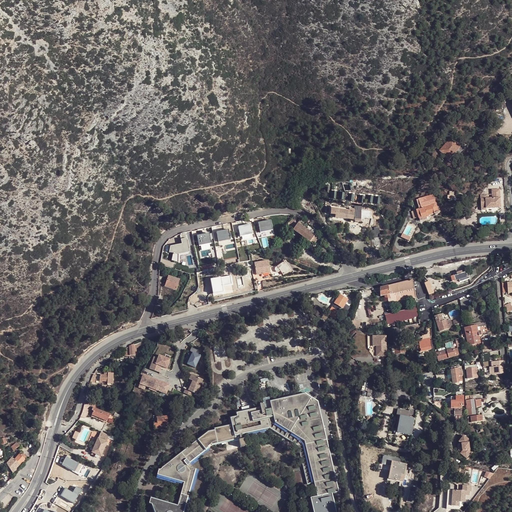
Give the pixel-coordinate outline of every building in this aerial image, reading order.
[(440,149),(450,158),(452,155),(461,145),(462,144),(457,141),(458,140),(455,138),(451,136),(440,149)] [(452,155),(455,157),(464,147),(461,145),(452,155)] [(350,181),(342,180),(342,182),(339,183),(340,187),(343,186),(344,189),(352,188),(350,181)] [(488,197),(482,197),(483,212),(488,212),(488,210),(502,209),(500,191),(493,191),(494,200),(488,200),(488,197)] [(434,214),(432,205),(424,207),(425,208),(419,210),(419,209),(417,209),(419,216),(421,215),(422,218),(434,214)] [(332,207),(331,213),(336,214),(335,216),(354,219),(355,212),(355,210),(332,207)] [(295,227),(294,229),(298,232),(312,242),(316,245),(321,239),(316,235),(318,232),(317,231),(315,227),(311,223),(306,220),(302,218),(299,222),(295,220),(298,216),(293,215),(288,222),(295,227)] [(312,242),(298,232),(293,239),(307,249),(312,242)] [(254,260),(256,273),(270,272),(269,259),(254,260)] [(280,270),(283,274),(292,269),(285,260),(283,261),(276,267),(278,271),(280,270)] [(467,278),(465,273),(454,276),(450,277),(452,282),(455,281),(455,282),(455,284),(459,283),(464,282),(464,281),(468,280),(468,278),(467,278)] [(181,279),(169,276),(167,286),(179,289),(181,279)] [(438,277),(425,280),(428,292),(441,289),(438,277)] [(412,280),(380,289),(380,298),(384,297),(384,299),(387,299),(387,301),(391,303),(395,303),(416,297),(412,280)] [(334,303),(342,308),(347,300),(340,295),(334,303)] [(461,309),(469,309),(469,299),(460,299),(461,309)] [(386,315),(388,324),(419,316),(417,303),(413,304),(413,305),(411,305),(412,308),(386,315)] [(445,318),(435,321),(439,332),(449,329),(447,321),(445,318)] [(351,322),(350,329),(358,331),(360,323),(353,321),(353,323),(351,322)] [(468,345),(480,343),(479,338),(481,337),(480,332),(477,333),(476,327),(465,330),(468,345)] [(388,340),(373,339),(373,350),(377,350),(377,360),(388,360),(388,340)] [(134,344),(134,348),(138,348),(147,344),(146,340),(134,344)] [(420,352),(432,350),(430,341),(419,343),(420,347),(420,352)] [(126,357),(136,356),(134,348),(134,344),(128,346),(129,347),(129,349),(127,349),(126,351),(125,351),(126,357)] [(216,346),(219,361),(228,360),(226,344),(216,346)] [(405,353),(404,345),(394,347),(394,349),(395,353),(395,355),(405,353)] [(191,348),(190,348),(189,351),(192,352),(187,364),(195,368),(200,356),(199,356),(196,355),(197,353),(198,350),(191,348)] [(455,352),(454,350),(439,354),(437,355),(439,362),(456,357),(455,354),(455,352)] [(158,359),(154,357),(150,369),(159,373),(161,369),(159,368),(160,366),(162,367),(167,369),(170,360),(159,356),(158,359)] [(503,368),(503,362),(493,363),(494,368),(491,368),(489,368),(490,376),(505,374),(503,368)] [(468,379),(478,378),(476,366),(466,367),(468,379)] [(96,374),(96,381),(100,381),(100,382),(107,383),(107,384),(112,384),(112,373),(103,373),(103,375),(96,374)] [(193,381),(190,387),(188,391),(185,389),(183,393),(191,397),(193,393),(197,395),(203,380),(192,374),(189,380),(190,380),(193,381)] [(166,395),(170,385),(164,383),(163,385),(149,379),(149,378),(143,375),(140,385),(146,387),(149,388),(149,390),(156,392),(157,391),(166,395)] [(460,377),(453,378),(454,385),(461,384),(461,383),(460,378),(460,377)] [(361,393),(373,396),(376,385),(364,382),(361,393)] [(337,493),(317,402),(314,400),(313,402),(309,401),(310,399),(305,396),(271,403),(272,406),(264,408),(264,405),(260,406),(261,408),(237,414),(238,418),(232,419),(233,427),(208,433),(160,472),(158,471),(156,477),(183,485),(182,488),(192,487),(196,470),(192,469),(192,467),(191,465),(199,458),(211,447),(211,446),(239,440),(239,441),(238,441),(239,449),(245,448),(243,440),(242,440),(242,439),(269,433),(269,431),(297,446),(306,485),(313,484),(316,497),(332,494),(337,493)] [(465,407),(464,397),(451,398),(451,413),(455,413),(455,419),(462,419),(463,407),(465,407)] [(87,404),(85,403),(83,409),(82,413),(86,414),(86,415),(90,405),(87,404)] [(104,420),(107,413),(95,408),(92,415),(104,420)] [(469,418),(476,418),(478,417),(477,409),(472,410),(467,410),(469,418)] [(409,413),(391,410),(389,418),(398,420),(399,416),(408,418),(409,413)] [(166,416),(157,417),(157,423),(158,427),(160,427),(168,426),(166,416)] [(408,435),(409,429),(412,430),(414,419),(408,418),(399,416),(398,420),(397,425),(399,425),(398,434),(408,435)] [(110,436),(102,432),(99,439),(107,443),(110,436)] [(465,436),(460,441),(463,443),(464,450),(461,453),(467,458),(470,454),(469,439),(465,436)] [(107,443),(99,439),(94,450),(96,451),(96,453),(101,456),(107,443)] [(8,463),(8,465),(13,472),(14,471),(24,459),(19,454),(15,459),(12,457),(8,463)] [(400,459),(383,456),(381,465),(389,467),(390,462),(399,464),(400,459)] [(398,481),(400,475),(403,476),(405,465),(399,464),(390,462),(388,471),(390,471),(388,479),(398,481)] [(471,485),(462,485),(462,490),(452,489),(448,489),(447,508),(459,509),(459,506),(460,501),(465,502),(465,495),(469,495),(469,491),(471,491),(471,485)] [(184,511),(189,498),(192,487),(182,488),(180,496),(177,506),(150,499),(149,504),(152,505),(154,511),(184,511)] [(316,497),(310,499),(313,511),(336,511),(332,494),(316,497)]
